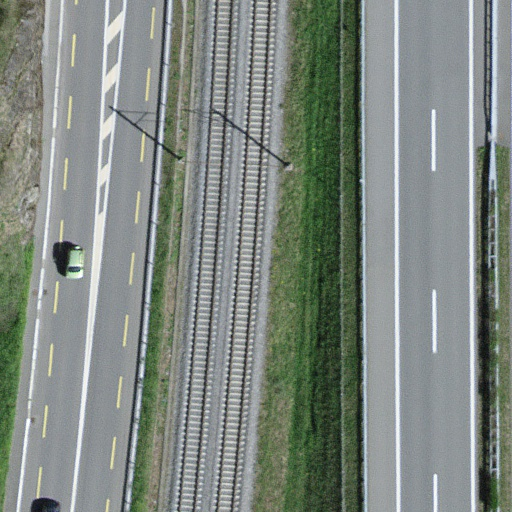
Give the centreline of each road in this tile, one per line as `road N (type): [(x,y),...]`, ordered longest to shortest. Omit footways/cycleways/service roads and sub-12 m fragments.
road 1 (primary): [(125,0),(106,265),(73,511)]
road 2 (motorway): [(434,0),(436,511)]
